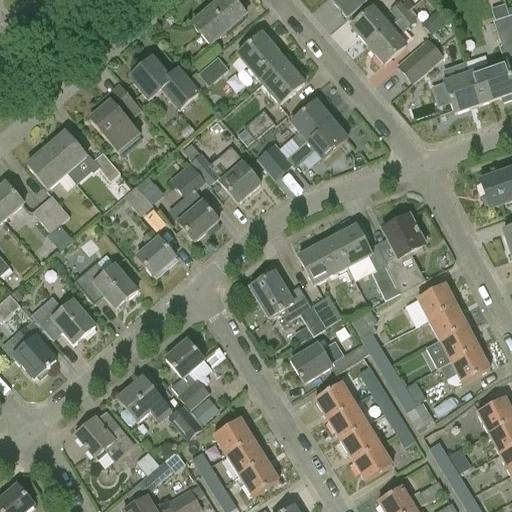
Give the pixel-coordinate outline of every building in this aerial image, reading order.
[(209,50),(244,19),(228,0),(224,0),(191,28),(209,50)] [(327,0),(329,2),(337,12),(346,22),(365,7),(359,0),(327,0)] [(504,7),(491,12),(495,24),(509,20),(504,7)] [(350,31),(367,50),(389,31),(372,12),(350,31)] [(389,31),(367,50),(383,69),(405,50),(397,41),(416,24),(414,22),(417,19),(411,12),(397,24),(389,31)] [(446,24),(436,14),(422,28),(432,38),(446,24)] [(511,45),(511,27),(509,19),(493,25),(501,49),(511,45)] [(236,60),(262,90),(276,78),(270,70),(281,60),(261,38),(236,60)] [(428,44),(423,48),(397,71),(407,84),(434,61),(439,57),(428,44)] [(487,91),(492,105),(511,98),(511,85),(505,65),(489,71),(485,59),(465,66),(466,67),(475,94),(487,91)] [(304,88),(281,60),(270,70),(276,78),(262,90),(278,109),(304,88)] [(217,61),(198,78),(209,90),(227,73),(217,61)] [(168,81),(151,62),(128,82),(148,105),(162,94),(179,114),(198,98),(177,74),(168,81)] [(465,66),(469,78),(442,87),(453,118),(492,105),(487,91),(475,94),(466,67),(465,66)] [(139,115),(123,96),(89,124),(117,158),(138,140),(126,126),(139,115)] [(290,128),(297,137),(291,142),(299,152),(331,124),(315,106),(290,128)] [(274,127),(263,115),(244,131),(253,143),(255,144),(274,127)] [(294,173),(313,156),(321,165),(347,143),(331,124),(299,152),(287,163),(275,148),(264,157),(281,178),(291,169),(294,173)] [(244,131),(236,138),(246,149),(253,143),(244,131)] [(65,136),(45,153),(67,178),(86,162),(65,136)] [(260,189),(241,167),(244,165),(230,150),(210,169),(190,147),(181,155),(191,166),(186,170),(203,189),(204,188),(208,192),(217,185),(237,209),(260,189)] [(47,195),(67,178),(45,153),(25,170),(47,195)] [(120,178),(102,157),(92,166),(110,186),(120,178)] [(274,185),(281,178),(264,157),(256,164),(274,185)] [(217,225),(202,207),(204,206),(195,196),(203,189),(186,170),(168,185),(183,202),(167,216),(177,228),(193,246),(217,225)] [(511,173),(479,185),(489,214),(511,205),(511,173)] [(147,181),(136,191),(143,199),(154,189),(147,181)] [(5,187),(0,191),(0,222),(3,226),(23,209),(5,187)] [(153,211),(143,199),(136,191),(123,201),(140,221),(153,211)] [(51,200),(42,208),(59,229),(69,221),(51,200)] [(69,240),(59,229),(42,208),(32,217),(60,248),(69,240)] [(386,243),(375,249),(386,270),(397,293),(400,298),(425,285),(410,257),(424,249),(408,220),(382,235),(386,243)] [(355,230),(322,247),(331,263),(338,259),(346,273),(348,272),(368,261),(371,260),(367,253),(355,230)] [(511,264),(511,263),(511,231),(502,235),(511,264)] [(158,242),(135,261),(153,282),(175,263),(158,242)] [(312,291),(346,273),(338,259),(331,263),(322,247),(297,261),(312,291)] [(0,261),(0,280),(9,272),(0,261)] [(93,309),(103,301),(114,314),(136,296),(114,270),(105,278),(96,268),(73,286),(93,309)] [(386,270),(371,277),(383,300),(397,293),(386,270)] [(326,334),(325,333),(310,311),(299,291),(287,298),(274,277),(249,292),(268,323),(279,316),(287,327),(300,319),(313,342),(326,334)] [(416,304),(427,325),(456,310),(444,289),(416,304)] [(20,311),(10,299),(0,307),(0,326),(1,327),(20,311)] [(310,311),(325,333),(342,322),(328,300),(310,311)] [(53,346),(62,338),(72,350),(95,331),(73,305),(63,314),(52,301),(30,320),(34,324),(43,334),(53,346)] [(427,325),(438,346),(467,331),(456,310),(427,325)] [(363,348),(369,358),(379,352),(370,337),(374,335),(371,330),(376,327),(370,317),(351,328),(360,343),(363,348)] [(35,341),(43,334),(34,324),(12,342),(22,352),(13,360),(33,384),(55,365),(35,341)] [(438,346),(449,367),(478,353),(467,331),(438,346)] [(165,363),(181,382),(170,392),(178,400),(177,402),(184,409),(183,409),(201,430),(219,415),(207,401),(210,399),(197,384),(194,386),(188,379),(203,366),(186,345),(165,363)] [(330,372),(334,379),(363,361),(369,358),(363,348),(343,360),(335,346),(320,354),(317,349),(290,366),(303,388),(330,372)] [(369,358),(381,377),(391,371),(379,352),(369,358)] [(446,383),(455,378),(461,389),(489,374),(478,353),(449,367),(440,372),(446,383)] [(359,379),(370,398),(381,391),(369,371),(358,378),(359,379)] [(381,377),(394,398),(404,392),(391,371),(381,377)] [(116,404),(137,428),(149,417),(158,427),(171,417),(142,382),(116,404)] [(342,389),(341,387),(340,388),(313,404),(326,425),(354,408),(342,389)] [(394,412),(381,391),(370,398),(383,418),(394,412)] [(416,412),(404,392),(394,398),(418,438),(434,429),(421,408),(416,412)] [(476,417),(487,439),(511,425),(511,416),(504,402),(476,417)] [(366,429),(354,408),(326,425),(339,445),(366,429)] [(203,432),(201,430),(183,409),(167,423),(187,447),(203,432)] [(406,432),(394,412),(383,418),(395,439),(406,432)] [(94,463),(104,455),(115,467),(135,449),(106,416),(96,425),(94,423),(75,439),(94,463)] [(212,440),(225,461),(253,444),(240,423),(212,440)] [(511,425),(487,439),(498,460),(511,452),(511,425)] [(379,449),(366,429),(339,445),(351,466),(379,449)] [(414,445),(406,432),(395,439),(404,452),(414,445)] [(265,465),(253,444),(225,461),(238,482),(265,465)] [(428,454),(436,467),(446,461),(438,447),(428,454)] [(391,470),(379,449),(351,466),(364,487),(391,470)] [(511,452),(498,460),(509,481),(511,479),(511,452)] [(459,453),(446,461),(457,479),(470,471),(459,453)] [(144,478),(156,467),(146,456),(134,467),(144,478)] [(190,465),(199,478),(210,471),(202,457),(190,465)] [(436,467),(447,485),(457,479),(446,461),(436,467)] [(164,465),(158,470),(147,481),(155,490),(172,476),(164,465)] [(278,485),(265,465),(238,482),(251,503),(278,485)] [(199,478),(211,498),(222,491),(210,471),(199,478)] [(447,485),(461,508),(472,502),(457,479),(447,485)] [(445,498),(437,486),(418,498),(425,509),(445,498)] [(31,511),(33,510),(16,490),(0,503),(0,511),(31,511)] [(235,511),(222,491),(211,498),(220,511),(235,511)] [(377,507),(380,511),(413,511),(401,492),(377,507)] [(167,503),(153,511),(146,502),(129,511),(183,511),(196,504),(190,494),(169,506),(167,503)] [(461,508),(463,511),(477,511),(472,502),(461,508)]
